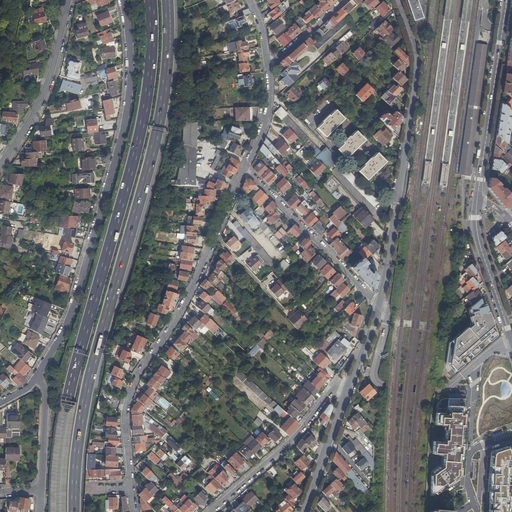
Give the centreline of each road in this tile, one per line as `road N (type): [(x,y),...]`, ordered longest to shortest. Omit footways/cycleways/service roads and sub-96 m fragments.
road 1 (motorway): [(151,0),(145,108),(67,401),(56,511)]
road 2 (motorway): [(74,511),(82,412),(162,104),(166,0)]
road 3 (residential): [(36,377),(64,327),(126,105),(123,0)]
road 4 (tertiary): [(396,0),(415,68),(378,305)]
road 5 (residential): [(243,170),(123,417)]
road 6 (residential): [(378,305),(387,324),(374,378),(385,386),(443,389),(510,336)]
road 7 (track): [(427,326),(395,322),(385,511)]
road 8 (primary): [(476,200),(507,0)]
road 9 (residential): [(211,511),(289,442),(331,390),(354,378)]
road 10 (residential): [(243,170),(378,305)]
road 11 (residential): [(5,158),(53,69),(69,0)]
road 12 (unknown): [(393,221),(375,217),(333,172),(340,156),(310,128),(327,107)]
road 13 (tertiary): [(354,378),(304,511)]
road 14 (primary): [(510,336),(477,236),(476,200)]
